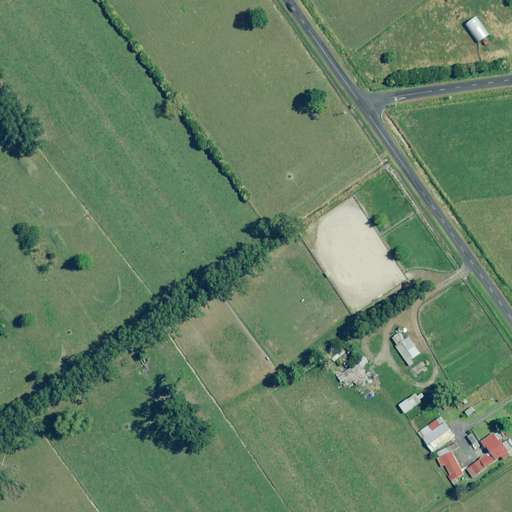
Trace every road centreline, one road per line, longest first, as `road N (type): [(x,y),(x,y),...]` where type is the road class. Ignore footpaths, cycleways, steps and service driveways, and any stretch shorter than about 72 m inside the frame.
road 1 (unclassified): [(511,321),(364,109)]
road 2 (unclassified): [(364,109),(397,94),(511,78)]
road 3 (unclassified): [(364,109),(287,0)]
